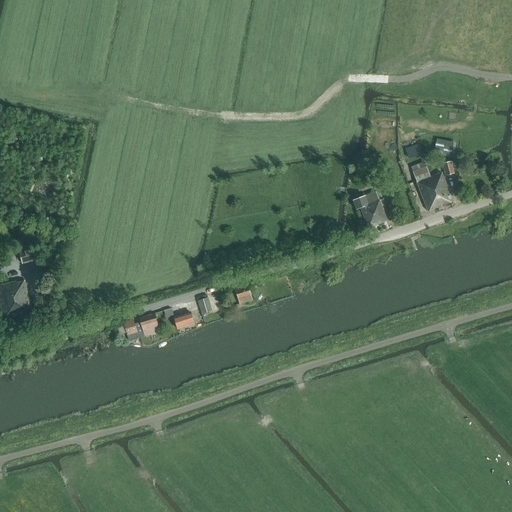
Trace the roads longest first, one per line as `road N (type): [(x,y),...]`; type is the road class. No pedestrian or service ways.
road 1 (tertiary): [(0,354),(511,196)]
road 2 (unclassified): [(0,462),(511,307)]
